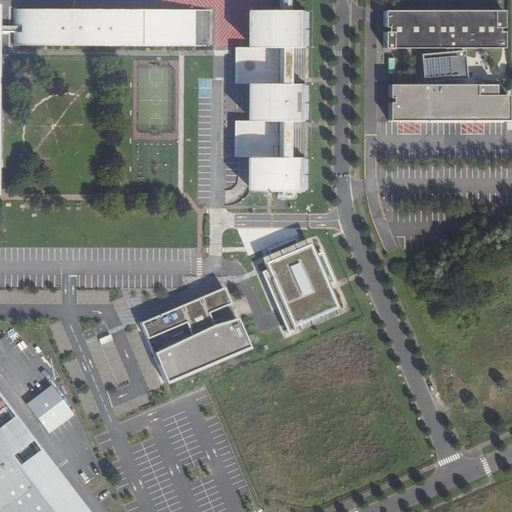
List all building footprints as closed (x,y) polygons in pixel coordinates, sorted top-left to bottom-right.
[(451,43),(502,43),(502,28),(498,28),(498,23),(502,23),(502,5),(383,6),(383,24),(387,24),(387,29),(383,29),(383,44),(445,43),(451,43)] [(13,45),(194,46),(194,10),(13,9),(13,26),(13,32),(13,45)] [(252,191),(304,192),(304,154),(284,154),(285,121),(305,121),(305,84),(285,84),(286,48),(305,48),(306,11),(254,10),(254,48),(258,48),(258,84),(254,84),(254,121),(258,121),(258,126),(240,124),(239,127),(237,131),(236,137),(237,141),(238,146),(239,151),(257,149),(257,154),(253,154),(252,191)] [(445,47),(420,49),(422,80),(449,78),(454,77),(466,76),(463,46),(451,47),(445,47)] [(292,51),(292,64),(304,64),(304,51),(292,51)] [(507,118),(507,93),(494,93),(495,83),(455,82),(449,82),(388,81),(388,95),(392,95),(392,99),(388,99),(388,117),(507,118)] [(258,269),(283,330),(298,324),(296,320),(332,304),(322,283),(329,280),(317,250),(311,252),(306,241),(296,245),(292,235),(265,246),(269,257),(262,260),(264,266),(258,269)] [(141,325),(167,384),(249,348),(235,317),(213,327),(207,313),(229,304),(223,289),(141,325)] [(52,383),(26,401),(47,432),(74,414),(52,383)] [(83,511),(0,401),(0,449),(44,511),(83,511)] [(0,511),(44,511),(0,449),(0,511)]
